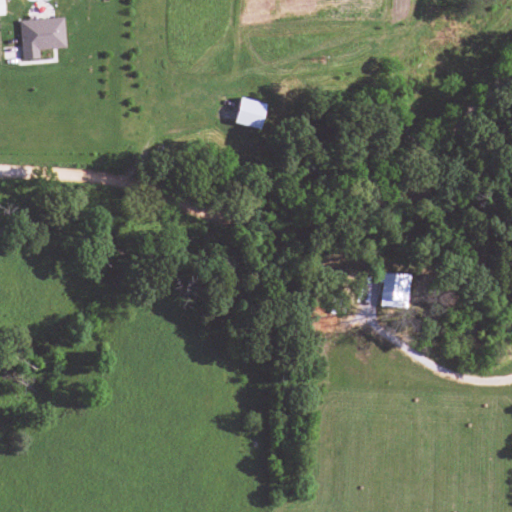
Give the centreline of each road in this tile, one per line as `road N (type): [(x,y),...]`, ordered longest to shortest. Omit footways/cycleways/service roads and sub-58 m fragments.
road 1 (residential): [(0,170),(112,178),(256,227),(320,220),(385,201),(511,66)]
road 2 (residential): [(511,306),(416,170)]
